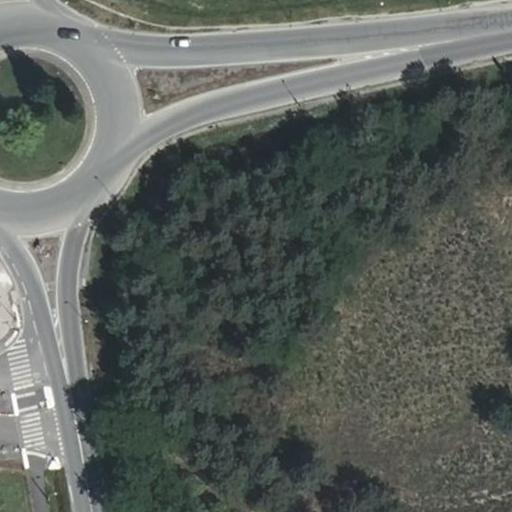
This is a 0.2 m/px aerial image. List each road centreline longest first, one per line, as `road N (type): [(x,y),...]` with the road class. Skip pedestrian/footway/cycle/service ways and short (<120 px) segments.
road 1 (secondary): [(445,40),(175,55),(83,44)]
road 2 (secondary): [(112,152),(200,109),(445,40)]
road 3 (residential): [(66,370),(71,254),(88,187)]
road 4 (residential): [(0,222),(66,370)]
